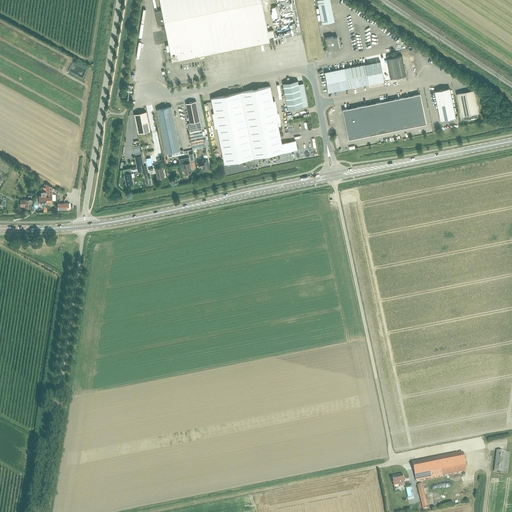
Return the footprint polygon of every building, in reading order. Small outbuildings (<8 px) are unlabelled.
[(162,29),(166,28),(173,61),(270,41),(261,0),(160,0),(162,10),(155,11),(158,26),(162,25),(162,29)] [(317,0),(322,24),(335,21),(330,0),(317,0)] [(291,34),(274,37),(275,43),(293,39),(291,34)] [(333,51),(340,48),(338,37),(334,38),(333,36),(325,38),(328,50),(332,49),(333,51)] [(402,56),(394,57),(393,54),(387,56),(387,59),(390,73),(389,74),(391,79),(395,79),(395,78),(406,75),(402,56)] [(380,61),(371,63),(375,83),(384,81),(380,61)] [(349,67),(325,72),(329,92),(348,88),(353,87),(369,84),(375,83),(371,63),(365,64),(349,67)] [(298,81),(283,84),(287,103),(288,110),(303,107),(308,106),(303,83),(299,84),(298,81)] [(270,86),(241,92),(254,158),(297,150),(295,141),(282,143),(270,86)] [(441,121),(442,123),(454,121),(453,118),(456,118),(450,88),(435,91),(441,121)] [(477,113),(479,113),(474,90),(457,94),(461,117),(463,116),(464,120),(478,117),(477,113)] [(254,158),(241,92),(211,98),(225,164),(254,158)] [(420,94),(390,100),(343,110),(349,139),(396,130),(426,124),(420,94)] [(186,103),(190,123),(188,123),(193,149),(205,146),(200,121),(196,101),(186,103)] [(171,106),(157,109),(166,153),(167,153),(168,157),(181,155),(180,150),(171,106)] [(138,134),(150,131),(146,111),(134,114),(138,134)] [(152,157),(152,149),(143,150),(144,157),(152,157)] [(142,155),(135,156),(137,165),(138,172),(142,171),(141,166),(141,165),(144,164),(143,160),(142,155)] [(186,158),(179,159),(182,171),(185,171),(185,173),(192,171),(189,157),(186,158)] [(208,159),(202,160),(198,161),(199,167),(203,166),(204,169),(210,168),(208,159)] [(158,178),(164,177),(162,167),(162,164),(159,164),(160,167),(156,168),(158,178)] [(130,168),(124,169),(127,185),(133,183),(130,168)] [(38,196),(33,204),(46,204),(46,187),(43,187),(43,191),(40,191),(40,196),(38,196)] [(24,199),(20,199),(20,206),(24,205),(24,207),(31,207),(30,202),(31,202),(31,195),(28,195),(28,199),(24,199)] [(497,451),(494,472),(507,474),(510,453),(497,451)] [(413,464),(416,481),(466,472),(462,454),(413,464)] [(405,486),(403,475),(392,477),(394,487),(399,485),(400,487),(405,486)] [(428,508),(422,484),(417,486),(423,509),(428,508)]
